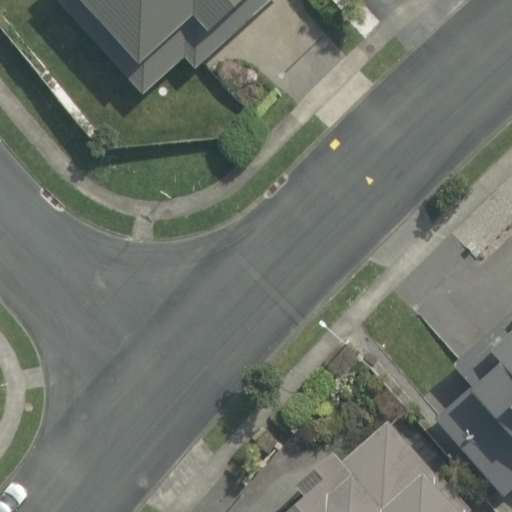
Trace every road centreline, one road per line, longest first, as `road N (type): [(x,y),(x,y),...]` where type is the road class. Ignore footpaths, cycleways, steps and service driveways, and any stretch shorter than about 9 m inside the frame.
road 1 (residential): [(168,376),(511,41)]
road 2 (residential): [(0,216),(168,376)]
road 3 (residential): [(54,511),(168,376)]
